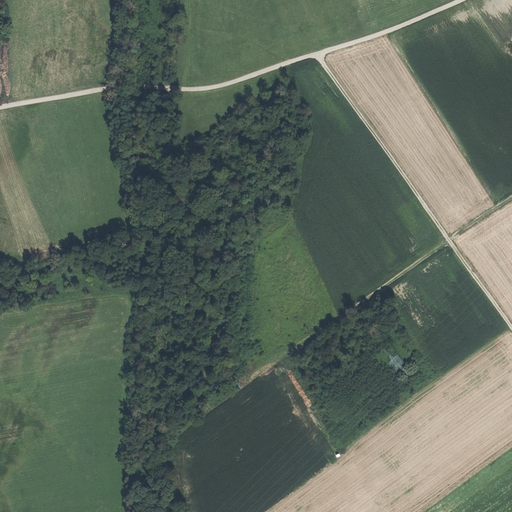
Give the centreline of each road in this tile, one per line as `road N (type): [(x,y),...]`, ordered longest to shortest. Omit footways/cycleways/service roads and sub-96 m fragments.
road 1 (track): [(0,107),(105,89),(224,84),(462,0)]
road 2 (track): [(511,327),(317,52)]
